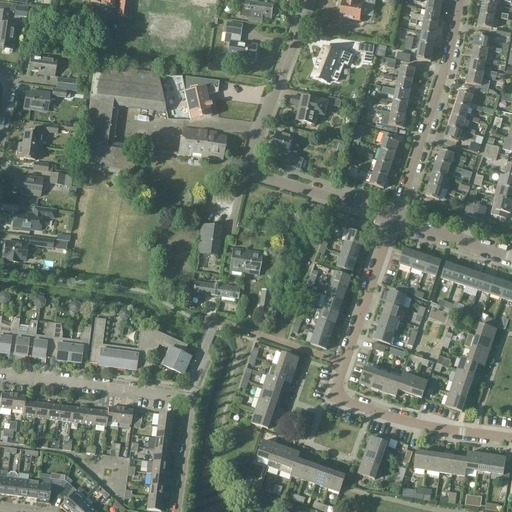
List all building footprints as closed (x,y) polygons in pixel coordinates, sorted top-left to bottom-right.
[(119,0),(117,17),(127,19),(130,19),(133,0),(119,0)] [(339,1),(338,9),(341,10),(339,18),(341,18),(341,22),(348,23),(348,19),(360,21),(361,16),(373,18),(375,0),(362,0),(361,4),(356,3),(356,2),(354,1),(350,1),(348,0),(348,2),(339,1)] [(440,13),(442,3),(428,0),(426,11),(440,13)] [(261,15),(263,3),(243,1),(241,17),(253,18),(252,23),(260,24),(261,15)] [(274,5),(263,3),(261,15),(260,24),(262,24),(263,20),(272,21),(274,5)] [(482,4),(480,15),(494,18),(496,6),(482,4)] [(15,17),(26,18),(28,9),(17,7),(16,7),(15,13),(15,17)] [(3,47),(12,48),(15,25),(6,24),(8,12),(0,10),(0,48),(1,49),(1,50),(2,50),(3,47)] [(438,24),(440,13),(426,11),(425,17),(411,14),(410,19),(424,22),(438,24)] [(492,29),(494,18),(480,15),(478,27),(492,29)] [(424,22),(422,33),(436,36),(438,24),(424,22)] [(258,46),(240,43),(242,26),(227,23),(224,44),(230,44),(229,56),(256,60),(258,46)] [(497,30),(496,36),(511,39),(511,33),(497,30)] [(422,33),(420,45),(433,47),(436,36),(422,33)] [(476,36),(473,49),(488,52),(501,54),(502,50),(495,49),(495,48),(489,46),(491,39),(476,36)] [(358,52),(364,53),(373,55),(374,47),(359,45),(358,52)] [(430,62),(433,47),(420,45),(417,60),(430,62)] [(339,54),(324,48),(313,77),(329,84),(331,80),(337,83),(344,65),(348,67),(351,57),(352,57),(352,56),(339,51),(338,52),(339,52),(339,54)] [(486,63),(488,52),(473,49),(471,60),(486,63)] [(395,52),(394,58),(410,62),(411,56),(395,52)] [(41,73),(41,75),(54,77),(56,59),(31,56),(29,71),(41,73)] [(396,61),(386,58),(385,64),(388,64),(387,68),(394,70),(396,61)] [(491,70),(485,69),(486,63),(471,60),(469,72),(484,75),(496,78),(497,74),(490,73),(491,70)] [(398,79),(413,82),(415,70),(400,67),(398,79)] [(118,107),(166,113),(158,76),(157,76),(157,75),(94,68),(80,169),(132,176),(136,148),(113,145),(118,107)] [(474,91),(487,94),(490,82),(483,81),(484,75),(469,72),(467,84),(476,86),(474,91)] [(218,83),(181,77),(184,92),(183,93),(189,121),(210,117),(210,116),(212,116),(211,109),(209,109),(208,103),(206,96),(217,93),(218,83)] [(58,78),(57,89),(76,91),(78,81),(58,78)] [(398,79),(395,91),(410,94),(413,82),(398,79)] [(394,97),(393,103),(408,106),(410,94),(395,91),(382,88),(381,94),(394,97)] [(53,96),(56,97),(70,98),(71,92),(53,90),(53,96)] [(49,94),(34,92),(33,95),(26,94),(24,108),(42,111),(42,109),(47,109),(49,94)] [(459,92),(455,104),(470,109),(474,97),(459,92)] [(324,116),(326,104),(339,107),(340,101),(328,98),(327,102),(302,97),(302,98),(291,96),(290,103),(300,105),(297,121),(314,125),(316,114),(324,116)] [(393,103),(391,114),(406,117),(408,106),(393,103)] [(455,104),(451,115),(466,120),(470,109),(455,104)] [(491,116),(492,111),(483,108),(483,109),(476,107),(475,111),(491,116)] [(381,130),(396,134),(398,128),(405,129),(406,124),(404,123),(406,117),(391,114),(385,113),(382,126),(381,130)] [(462,131),(466,120),(451,115),(448,126),(462,131)] [(471,122),(485,126),(486,125),(483,123),(479,122),(480,120),(472,118),(471,122)] [(43,132),(56,134),(57,127),(44,125),(43,132)] [(360,143),(364,128),(358,126),(354,141),(359,143),(360,143)] [(458,143),(462,131),(448,126),(444,138),(458,143)] [(179,155),(223,161),(226,138),(211,136),(211,133),(183,129),(179,155)] [(314,135),(297,130),(295,135),(312,140),(314,135)] [(25,131),(23,144),(41,146),(42,134),(25,131)] [(273,146),(270,154),(281,157),(282,154),(288,156),(291,157),(289,167),(300,170),(300,167),(301,165),(302,160),(303,159),(295,157),(297,152),(295,152),(290,150),(294,139),(294,136),(284,133),(283,135),(276,133),(275,139),(274,139),(272,139),(271,144),(272,145),(273,146)] [(381,150),(395,155),(399,143),(392,141),(394,136),(384,133),(380,144),(383,145),(381,150)] [(511,139),(508,138),(505,138),(502,150),(511,152),(511,139)] [(471,143),(468,151),(478,154),(480,146),(471,143)] [(40,147),(41,146),(23,144),(23,145),(19,145),(17,159),(34,161),(36,151),(42,152),(42,148),(40,147)] [(339,145),(335,159),(342,161),(346,147),(339,145)] [(486,146),(485,152),(497,155),(499,149),(486,146)] [(391,166),(395,155),(381,150),(377,161),(391,166)] [(440,150),(436,161),(451,166),(454,155),(440,150)] [(496,161),(497,155),(485,152),(483,158),(496,161)] [(387,178),(391,166),(377,161),(373,173),(387,178)] [(436,161),(433,173),(451,179),(453,180),(455,173),(461,175),(463,171),(451,166),(436,161)] [(54,166),(34,163),(33,170),(53,173),(54,166)] [(50,173),(49,185),(63,187),(64,186),(65,176),(50,173)] [(383,189),(387,178),(373,173),(369,184),(383,189)] [(433,173),(429,184),(443,189),(448,191),(450,186),(449,186),(451,179),(433,173)] [(511,177),(505,176),(501,174),(497,186),(511,189),(511,177)] [(31,177),(30,178),(14,176),(12,192),(20,193),(20,195),(21,195),(40,197),(42,179),(31,177)] [(470,186),(461,183),(459,189),(468,192),(470,186)] [(439,201),(443,189),(429,184),(425,196),(439,201)] [(511,202),(511,189),(497,186),(494,198),(495,198),(499,199),(511,202)] [(495,198),(491,215),(501,218),(499,225),(504,226),(506,219),(508,214),(510,215),(511,206),(511,202),(499,199),(495,198)] [(302,215),(308,217),(312,205),(306,203),(302,215)] [(464,215),(470,217),(474,205),(468,203),(464,215)] [(317,207),(312,205),(308,217),(313,219),(317,207)] [(480,206),(474,205),(470,217),(477,219),(480,206)] [(487,208),(480,206),(477,219),(483,220),(487,208)] [(313,219),(319,221),(323,208),(317,207),(313,219)] [(30,232),(30,231),(40,232),(42,218),(55,219),(56,211),(34,208),(33,216),(14,213),(12,228),(21,229),(20,231),(30,232)] [(329,210),(323,208),(319,221),(325,222),(329,210)] [(338,214),(333,212),(328,224),(334,226),(338,214)] [(334,226),(340,228),(344,215),(338,214),(334,226)] [(340,228),(345,229),(349,217),(344,215),(340,228)] [(345,229),(349,231),(351,231),(355,219),(349,217),(345,229)] [(360,221),(355,219),(351,231),(356,233),(360,221)] [(366,223),(360,221),(356,233),(362,235),(366,223)] [(204,222),(201,222),(196,254),(216,257),(217,247),(216,247),(217,238),(218,238),(220,227),(204,225),(204,222)] [(349,231),(345,244),(361,249),(365,236),(362,235),(356,233),(351,231),(349,231)] [(57,235),(56,241),(69,243),(70,237),(57,235)] [(30,238),(29,246),(52,249),(53,241),(30,238)] [(6,258),(5,262),(18,264),(18,260),(25,261),(27,245),(5,242),(3,258),(6,258)] [(345,244),(340,256),(356,261),(361,249),(345,244)] [(228,271),(243,273),(246,251),(231,249),(228,271)] [(400,266),(411,269),(416,253),(405,249),(399,265),(400,266)] [(246,251),(243,273),(258,275),(261,254),(246,251)] [(416,253),(411,269),(423,273),(429,257),(416,253)] [(353,273),(356,261),(340,256),(337,267),(353,273)] [(441,261),(429,257),(423,273),(436,277),(441,261)] [(441,279),(453,283),(458,267),(447,263),(441,279)] [(453,283),(465,287),(471,271),(458,267),(453,283)] [(483,275),(471,271),(465,287),(477,291),(483,275)] [(335,273),(330,285),(346,291),(351,278),(335,273)] [(495,279),(483,275),(477,291),(490,295),(495,279)] [(490,295),(501,299),(506,283),(495,279),(490,295)] [(194,282),(192,293),(220,297),(221,286),(194,282)] [(511,284),(506,283),(501,299),(511,302),(511,284)] [(342,303),(346,291),(330,285),(326,298),(342,303)] [(221,286),(220,297),(235,299),(238,300),(239,289),(221,286)] [(262,291),(259,312),(269,313),(271,295),(271,292),(262,291)] [(390,292),(386,304),(402,309),(406,297),(390,292)] [(326,298),(322,309),(338,315),(342,303),(326,298)] [(398,322),(402,309),(386,304),(382,316),(398,322)] [(322,309),(318,321),(334,326),(338,315),(322,309)] [(382,316),(378,328),(394,333),(398,322),(382,316)] [(11,323),(1,321),(0,325),(0,354),(8,355),(9,351),(14,352),(15,352),(19,326),(19,320),(13,319),(11,323)] [(98,367),(117,369),(120,348),(102,345),(105,320),(95,319),(89,364),(99,365),(98,367)] [(28,327),(19,326),(15,352),(14,352),(14,356),(26,357),(27,353),(32,354),(35,336),(37,322),(30,321),(28,327)] [(331,338),(334,326),(318,321),(314,333),(331,338)] [(35,336),(32,354),(32,358),(44,360),(44,356),(50,356),(54,324),(48,324),(45,333),(44,337),(35,336)] [(60,325),(54,324),(50,356),(56,357),(56,361),(68,363),(70,340),(61,339),(62,335),(61,325),(60,325)] [(480,325),(476,337),(493,343),(497,331),(480,325)] [(80,342),(70,340),(68,363),(80,364),(80,360),(86,361),(90,329),(84,328),(80,337),(80,342)] [(137,350),(120,348),(117,369),(135,371),(135,370),(151,372),(152,364),(145,363),(147,353),(155,354),(159,345),(163,336),(150,329),(140,328),(137,350)] [(390,345),(394,333),(378,328),(374,340),(390,345)] [(327,350),(331,338),(314,333),(310,345),(327,350)] [(187,346),(163,336),(159,345),(169,350),(162,366),(182,375),(190,358),(183,355),(187,346)] [(476,337),(472,349),(489,355),(493,343),(476,337)] [(386,347),(374,343),(372,349),(384,353),(386,347)] [(472,349),(468,361),(478,364),(485,366),(489,355),(472,349)] [(276,352),(272,364),(294,372),(298,360),(276,352)] [(478,364),(468,361),(461,359),(460,362),(457,371),(474,376),(478,364)] [(290,384),(294,372),(272,364),(268,376),(274,378),(284,382),(290,384)] [(359,385),(372,389),(377,373),(365,368),(359,385)] [(470,388),(474,376),(457,371),(453,383),(470,388)] [(396,397),(398,391),(403,377),(391,372),(389,377),(383,393),(396,397)] [(389,377),(377,373),(372,389),(383,393),(389,377)] [(403,374),(403,377),(398,391),(410,395),(415,378),(403,374)] [(267,376),(263,388),(280,393),(284,382),(274,378),(268,376),(267,376)] [(415,378),(410,395),(422,399),(428,382),(415,378)] [(453,383),(449,395),(466,400),(470,388),(453,383)] [(263,388),(259,400),(276,405),(280,393),(263,388)] [(1,394),(0,399),(0,409),(11,410),(13,396),(1,394)] [(462,412),(466,400),(449,395),(445,407),(462,412)] [(11,410),(23,412),(24,402),(25,403),(25,398),(13,396),(11,410)] [(259,400),(255,412),(272,417),(276,405),(259,400)] [(22,417),(35,419),(37,404),(25,403),(24,402),(23,412),(22,417)] [(35,419),(46,420),(48,406),(37,404),(35,419)] [(46,420),(58,422),(60,407),(48,406),(46,420)] [(58,422),(70,423),(72,409),(60,407),(58,422)] [(106,423),(118,424),(120,410),(108,408),(107,413),(106,423)] [(84,410),(72,409),(70,423),(83,425),(84,410)] [(96,412),(84,410),(83,425),(94,426),(96,412)] [(132,411),(120,410),(118,424),(130,426),(132,411)] [(107,413),(96,412),(94,426),(106,428),(106,423),(107,413)] [(135,412),(133,424),(140,425),(142,413),(135,412)] [(268,430),(272,417),(255,412),(251,424),(268,430)] [(158,415),(157,427),(172,429),(174,417),(158,415)] [(170,441),(172,429),(157,427),(155,439),(170,441)] [(388,453),(385,451),(389,439),(379,436),(377,441),(371,438),(367,448),(366,450),(383,456),(384,457),(387,458),(388,453)] [(155,439),(154,451),(169,453),(170,441),(155,439)] [(257,458),(270,462),(275,445),(263,441),(257,458)] [(268,467),(280,471),(287,449),(275,445),(270,462),(268,467)] [(300,454),(287,449),(280,471),(291,475),(297,460),(300,454)] [(366,450),(362,462),(379,468),(383,456),(366,450)] [(167,465),(169,453),(154,451),(152,463),(167,465)] [(406,451),(402,463),(408,465),(412,453),(406,451)] [(414,469),(427,471),(429,454),(417,452),(414,469)] [(465,470),(478,472),(480,455),(468,453),(467,459),(465,470)] [(478,472),(490,474),(493,456),(492,454),(488,453),(486,455),(480,455),(478,472)] [(442,456),(429,454),(427,471),(439,473),(442,456)] [(454,457),(442,456),(439,473),(452,475),(454,457)] [(505,458),(493,456),(490,474),(503,476),(505,458)] [(464,477),(465,470),(467,459),(454,457),(452,475),(464,477)] [(291,477),(303,481),(309,464),(297,460),(291,475),(291,477)] [(146,474),(151,475),(166,476),(167,465),(152,463),(148,462),(146,474)] [(358,474),(374,480),(379,468),(362,462),(358,474)] [(303,481),(315,485),(321,468),(309,464),(303,481)] [(333,473),(321,468),(315,485),(327,489),(333,473)] [(4,496),(15,497),(17,480),(17,476),(15,473),(10,473),(7,475),(6,478),(4,496)] [(345,477),(333,473),(327,489),(329,490),(327,496),(337,499),(345,477)] [(52,493),(58,496),(65,482),(64,482),(65,476),(50,475),(50,476),(40,475),(39,482),(38,482),(36,500),(35,503),(47,505),(49,493),(52,493)] [(151,475),(149,487),(164,488),(166,476),(151,475)] [(15,497),(26,499),(28,481),(17,480),(15,497)] [(500,494),(506,494),(508,481),(502,480),(500,494)] [(38,482),(28,481),(26,499),(36,500),(38,482)] [(76,492),(65,482),(58,496),(65,499),(67,501),(60,508),(64,511),(72,511),(83,500),(75,493),(76,492)] [(255,482),(252,490),(259,493),(262,484),(255,482)] [(275,486),(274,489),(272,494),(279,496),(281,488),(275,486)] [(163,500),(164,488),(149,487),(148,498),(163,500)] [(447,503),(454,505),(456,494),(449,493),(448,498),(447,503)] [(465,506),(472,507),(474,497),(466,496),(465,501),(465,506)] [(481,498),(474,497),(472,507),(480,508),(482,498),(481,498)] [(156,511),(161,511),(163,500),(148,498),(146,511),(156,511)] [(86,511),(91,507),(83,500),(72,511),(86,511)]
